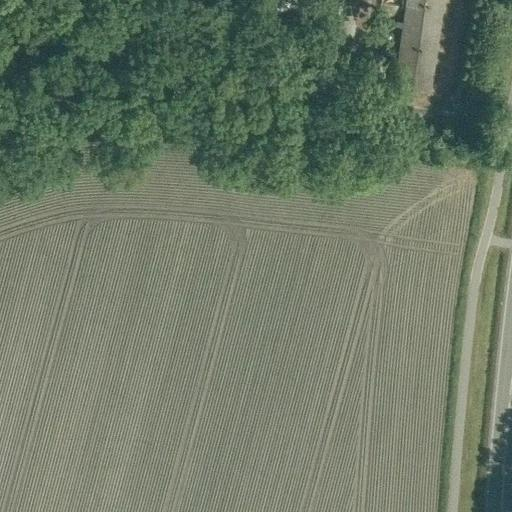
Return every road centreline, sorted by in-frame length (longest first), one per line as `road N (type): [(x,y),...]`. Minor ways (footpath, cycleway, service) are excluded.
road 1 (track): [(0,138),(51,126),(114,20),(152,0)]
road 2 (primary): [(501,511),(511,379)]
